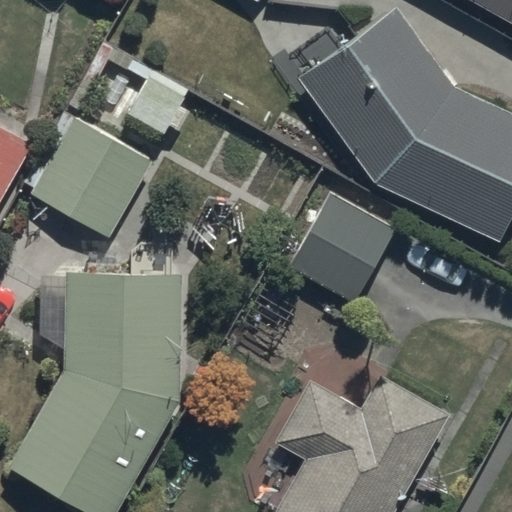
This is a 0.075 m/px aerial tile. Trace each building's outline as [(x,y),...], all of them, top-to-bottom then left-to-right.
[(511,0),(469,0),(511,23),(511,0)] [(396,10),(299,81),(377,183),(500,242),(511,215),(511,117),(453,89),(396,10)] [(152,71),(127,115),(165,137),(171,127),(178,131),(188,112),(179,107),(188,91),(152,71)] [(33,194),(111,236),(152,161),(74,118),(33,194)] [(0,206),(34,148),(0,128),(0,206)] [(396,235),(331,196),(289,267),(354,306),(396,235)] [(118,511),(179,405),(183,278),(168,278),(169,255),(88,253),(87,277),(67,276),(65,372),(11,468),(88,511),(118,511)] [(396,511),(450,417),(378,377),(359,409),(310,381),(276,443),(307,461),(277,511),(396,511)]
